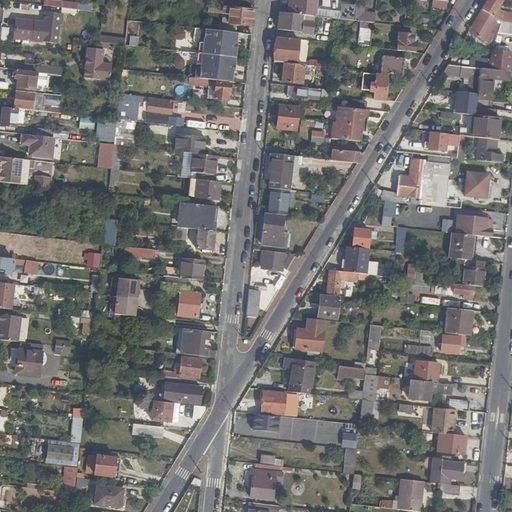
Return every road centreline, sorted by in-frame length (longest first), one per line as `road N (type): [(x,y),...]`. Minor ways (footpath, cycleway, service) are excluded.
road 1 (tertiary): [(221,408),(473,0)]
road 2 (residential): [(221,408),(266,0)]
road 3 (residential): [(487,511),(511,295)]
road 4 (tertiary): [(159,511),(221,408)]
